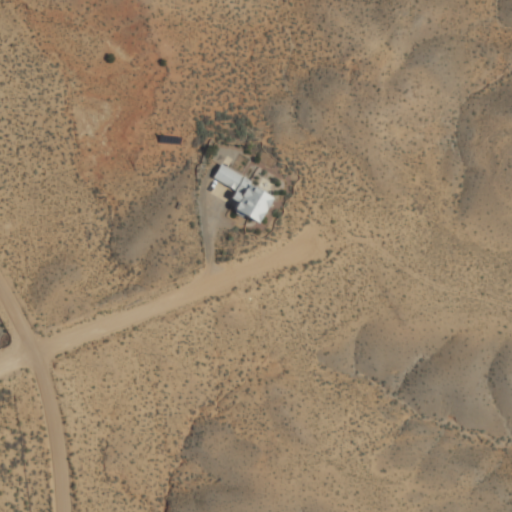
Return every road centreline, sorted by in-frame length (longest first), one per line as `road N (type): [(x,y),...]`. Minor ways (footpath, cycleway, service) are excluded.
road 1 (residential): [(0,365),(314,238)]
road 2 (residential): [(0,302),(31,355),(52,419),(60,511)]
